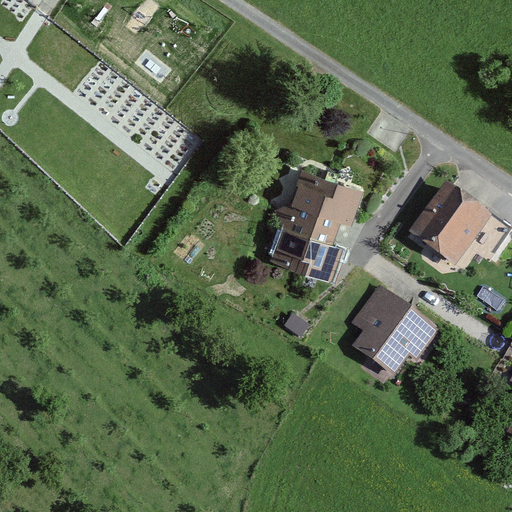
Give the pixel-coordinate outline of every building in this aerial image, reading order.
[(355,188),(292,164),(274,211),(336,235),(355,188)] [(484,216),(439,185),(408,235),(449,264),(484,216)] [(336,246),(272,224),(261,256),(325,278),(336,246)] [(435,328),(371,284),(356,306),(371,317),(349,348),(398,382),(435,328)] [(511,413),(502,429),(511,436),(511,413)]
